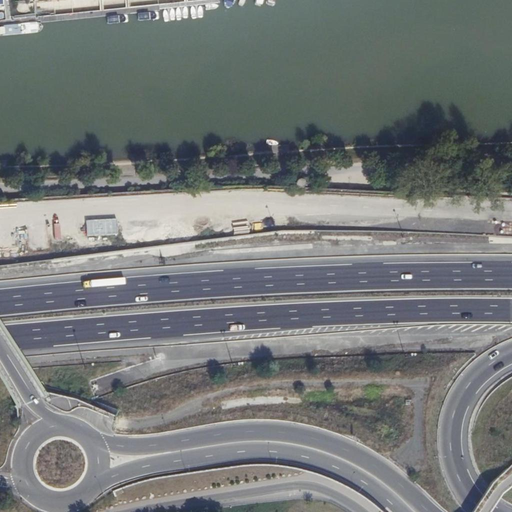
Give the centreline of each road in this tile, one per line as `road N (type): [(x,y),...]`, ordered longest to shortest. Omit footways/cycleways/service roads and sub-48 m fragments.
road 1 (motorway): [(0,372),(202,251),(330,130),(415,0)]
road 2 (motorway): [(511,275),(262,280),(0,299)]
road 3 (motorway): [(0,336),(511,310)]
road 4 (motorway): [(302,0),(139,140),(0,210)]
road 5 (track): [(419,440),(420,399),(403,382),(226,388),(167,417),(114,424)]
road 6 (primary): [(424,511),(365,461),(301,435),(235,431),(92,445)]
road 7 (primary): [(93,482),(158,461),(271,450),(335,467),(397,511)]
road 8 (motorway): [(480,511),(451,460),(451,416),(480,371),(511,352)]
